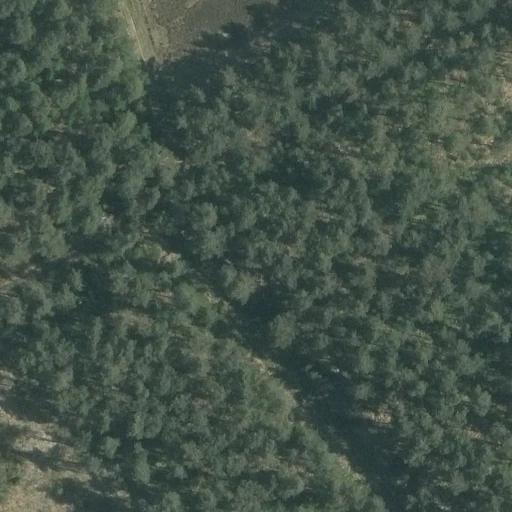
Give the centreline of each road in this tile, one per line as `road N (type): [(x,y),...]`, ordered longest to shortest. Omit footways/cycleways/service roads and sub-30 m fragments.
road 1 (track): [(0,284),(511,4)]
road 2 (track): [(123,217),(201,274),(417,511)]
road 3 (track): [(122,0),(185,183)]
